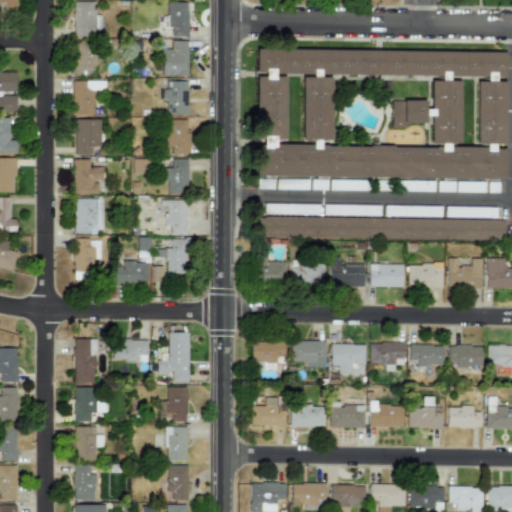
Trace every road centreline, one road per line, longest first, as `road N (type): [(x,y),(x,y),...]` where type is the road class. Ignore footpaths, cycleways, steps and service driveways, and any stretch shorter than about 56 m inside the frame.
road 1 (residential): [(0,308),(511,319)]
road 2 (residential): [(48,511),(49,0)]
road 3 (tertiary): [(224,511),(225,0)]
road 4 (residential): [(225,455),(511,459)]
road 5 (residential): [(225,22),(511,24)]
